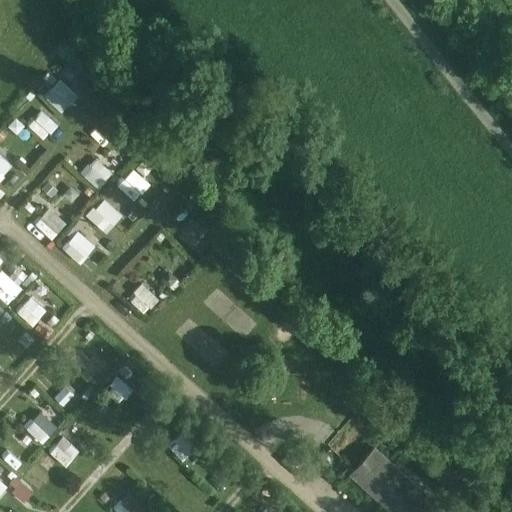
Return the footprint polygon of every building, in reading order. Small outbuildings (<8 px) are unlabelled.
[(61,110),(76,94),(58,78),(43,94),(61,110)] [(42,138),(57,124),(41,107),(26,122),(42,138)] [(0,175),(12,164),(0,152),(0,175)] [(99,185),(112,170),(95,155),(82,171),(99,185)] [(138,198),(146,179),(129,172),(121,191),(138,198)] [(100,195),(86,216),(108,230),(121,209),(100,195)] [(48,205),(33,220),(50,238),(65,222),(48,205)] [(177,237),(194,250),(207,233),(190,220),(177,237)] [(60,245),(79,262),(95,244),(76,227),(60,245)] [(0,295),(8,301),(28,273),(10,260),(0,274),(0,284),(0,285),(0,295)] [(141,281),(126,296),(143,312),(158,296),(141,281)] [(81,365),(93,378),(107,365),(94,352),(81,365)] [(104,389),(118,403),(132,389),(118,375),(104,389)] [(66,384),(54,395),(62,404),(74,394),(66,384)] [(41,442),(56,425),(39,409),(23,425),(41,442)] [(62,434),(48,449),(65,465),(80,451),(62,434)] [(184,459),(192,448),(176,437),(169,447),(184,459)] [(421,511),(432,501),(372,448),(350,474),(393,511),(421,511)] [(7,487),(23,501),(33,491),(16,476),(7,487)] [(127,489),(112,506),(118,511),(141,511),(146,506),(127,489)]
